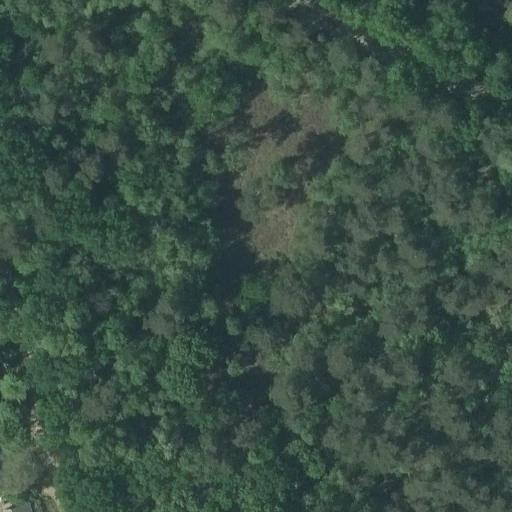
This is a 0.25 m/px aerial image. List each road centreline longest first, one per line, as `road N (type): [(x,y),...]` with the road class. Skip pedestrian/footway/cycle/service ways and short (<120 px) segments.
road 1 (track): [(0,242),(60,511)]
road 2 (track): [(300,0),(511,106)]
